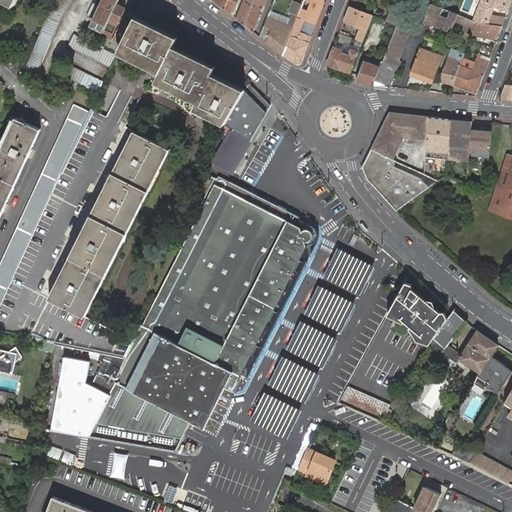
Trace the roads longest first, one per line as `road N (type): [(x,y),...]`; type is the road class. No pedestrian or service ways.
road 1 (tertiary): [(511,331),(403,243),(357,194)]
road 2 (tertiary): [(488,108),(360,103)]
